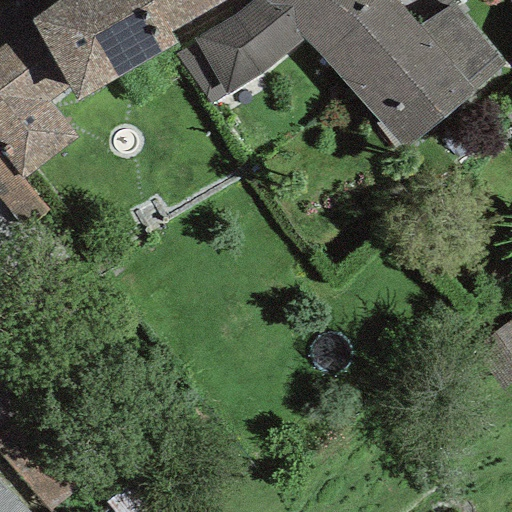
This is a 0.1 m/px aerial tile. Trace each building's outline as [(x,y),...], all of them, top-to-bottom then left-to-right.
[(58,0),(29,20),(31,22),(69,87),(77,101),(176,43),(170,33),(226,0),(58,0)] [(250,0),(191,38),(195,43),(175,55),(211,103),(264,72),(301,41),(399,149),(473,92),(418,26),(395,0),(250,0)] [(453,2),(418,26),(473,92),(508,67),(453,2)] [(31,22),(0,46),(0,152),(21,179),(76,138),(50,101),(69,87),(31,22)] [(0,152),(0,202),(23,232),(48,212),(21,179),(0,152)] [(0,511),(44,511),(0,466),(0,511)]
